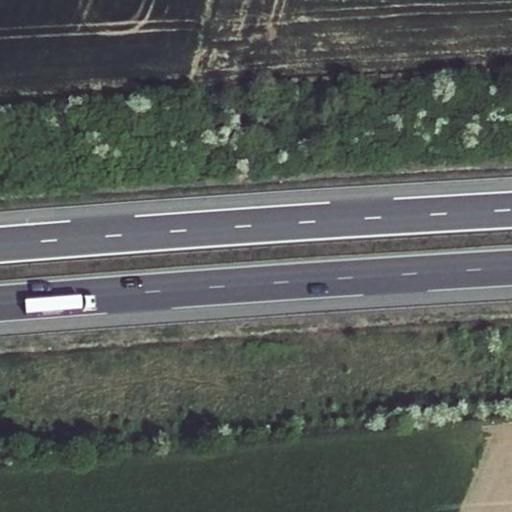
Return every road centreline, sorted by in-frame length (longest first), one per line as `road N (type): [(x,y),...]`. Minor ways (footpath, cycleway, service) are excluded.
road 1 (motorway): [(511,211),(0,246)]
road 2 (motorway): [(0,305),(511,270)]
